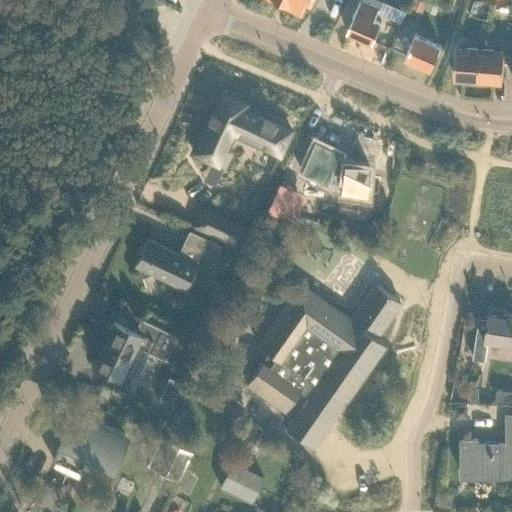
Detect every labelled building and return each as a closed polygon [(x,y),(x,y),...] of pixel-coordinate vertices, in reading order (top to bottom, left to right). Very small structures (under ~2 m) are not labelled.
[(413,0),(412,4),(422,8),(425,0),(413,0)] [(360,1),(347,31),(372,42),(381,22),(374,19),(378,9),(360,1)] [(428,1),(425,9),(435,12),(438,5),(428,1)] [(415,35),(406,56),(431,68),(441,47),(415,35)] [(455,77),(479,79),(481,52),(481,51),(458,49),(455,77)] [(481,52),(479,79),(503,81),(505,53),(481,51),(481,52)] [(213,108),(192,152),(224,168),(239,136),(280,156),(292,130),(246,108),(247,105),(225,94),(217,110),(213,108)] [(312,139),(299,168),(319,178),(324,180),(324,179),(339,186),(339,191),(365,193),(367,163),(341,161),(334,158),(337,150),(312,139)] [(276,182),(264,209),(293,218),(299,204),(304,194),(291,188),(276,182)] [(191,225),(237,247),(246,228),(201,206),(191,225)] [(310,209),(307,221),(322,225),(326,213),(310,209)] [(146,237),(134,263),(138,265),(142,276),(152,272),(184,288),(197,261),(196,260),(201,249),(216,257),(222,245),(188,228),(182,241),(183,241),(178,252),(146,237)] [(269,353),(247,384),(294,417),(286,427),(312,446),(384,343),(375,337),(401,302),(376,284),(351,319),(302,284),(258,345),(269,353)] [(487,342),(486,342),(486,338),(511,342),(511,314),(490,311),(489,318),(480,316),(474,355),(485,357),(487,342)] [(228,316),(216,342),(230,348),(241,322),(228,316)] [(113,322),(92,366),(117,378),(125,361),(141,369),(149,353),(154,355),(155,355),(162,358),(172,336),(165,333),(166,331),(140,319),(134,332),(113,322)] [(180,344),(180,348),(180,350),(183,354),(184,355),(186,356),(188,356),(191,354),(194,351),(195,350),(195,347),(195,345),(194,343),(192,341),(191,340),(188,340),(186,340),(182,342),(180,344)] [(511,389),(497,388),(496,400),(511,401),(511,389)] [(111,460),(123,434),(101,424),(103,420),(77,408),(52,461),(78,473),(89,450),(111,460)] [(234,419),(225,437),(249,450),(258,432),(234,419)] [(508,474),(508,467),(511,466),(511,440),(506,440),(506,441),(477,441),(477,438),(461,439),(461,474),(508,474)] [(233,461),(220,485),(251,501),(264,477),(233,461)]
